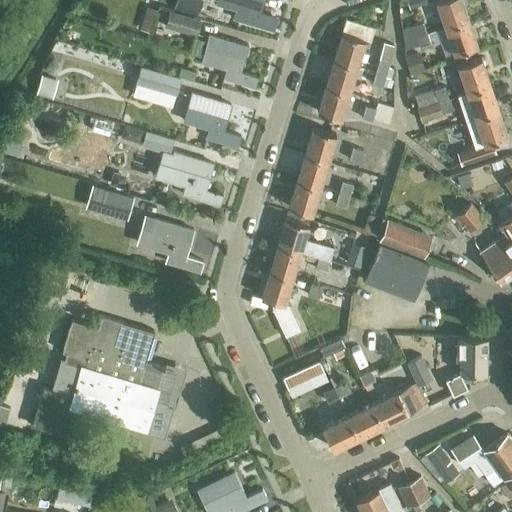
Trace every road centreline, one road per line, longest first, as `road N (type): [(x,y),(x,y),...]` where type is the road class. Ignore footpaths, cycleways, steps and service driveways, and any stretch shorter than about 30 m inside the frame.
road 1 (residential): [(309,478),(226,294),(303,22),(327,0)]
road 2 (residential): [(309,478),(501,389)]
